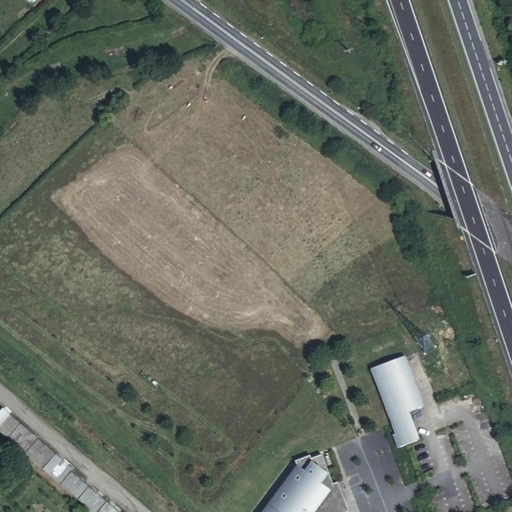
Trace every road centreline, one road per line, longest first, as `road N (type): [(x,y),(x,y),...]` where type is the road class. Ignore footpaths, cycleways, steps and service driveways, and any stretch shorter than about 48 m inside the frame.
road 1 (secondary): [(511,239),(181,0)]
road 2 (motorway): [(400,0),(511,332)]
road 3 (motorway): [(511,158),(458,0)]
